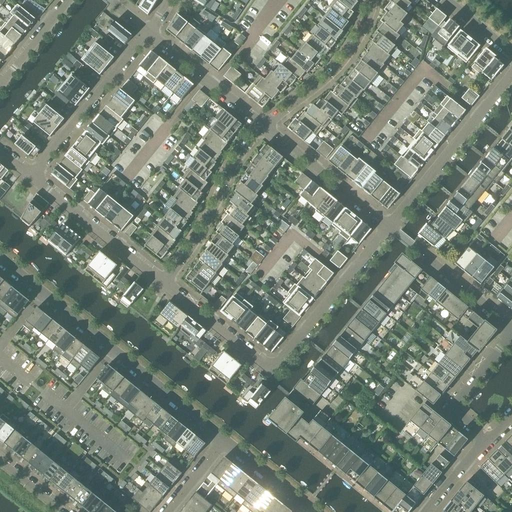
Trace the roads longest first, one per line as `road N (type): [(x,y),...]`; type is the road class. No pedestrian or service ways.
road 1 (residential): [(226,440),(0,257)]
road 2 (residential): [(511,73),(389,226)]
road 3 (residential): [(164,284),(265,127)]
road 4 (residential): [(389,226),(271,370)]
road 5 (residential): [(148,32),(30,175)]
road 6 (residential): [(30,175),(164,284)]
road 7 (residential): [(265,127),(338,67),(375,0)]
road 8 (residential): [(265,127),(389,226)]
road 9 (residential): [(389,226),(511,326)]
road 10 (residential): [(148,32),(265,127)]
road 11 (residential): [(511,333),(451,407),(487,440)]
road 12 (residential): [(164,284),(271,370)]
